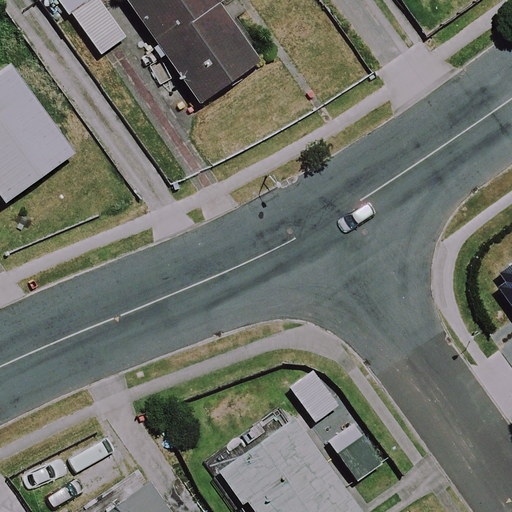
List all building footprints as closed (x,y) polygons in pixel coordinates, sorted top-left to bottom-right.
[(56,0),(97,58),(123,40),(95,0),(56,0)] [(217,0),(123,0),(192,107),(253,67),(212,3),(217,0)] [(70,157),(6,68),(0,72),(0,203),(2,205),(70,157)] [(354,511),(288,420),(213,474),(239,510),(245,505),(250,511),(354,511)] [(161,511),(145,488),(109,511),(161,511)]
